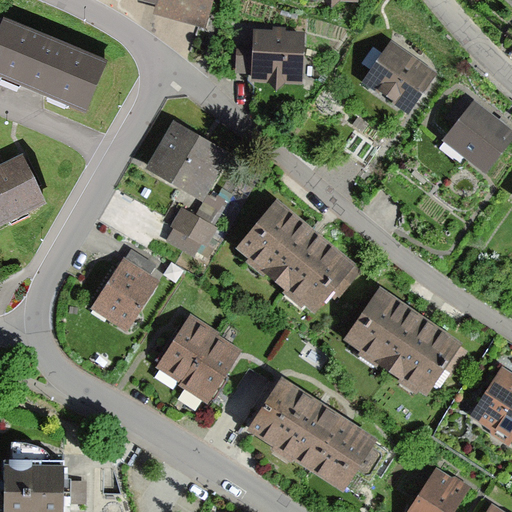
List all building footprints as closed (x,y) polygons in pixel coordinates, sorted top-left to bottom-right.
[(149,0),(153,1),(152,11),(201,28),(208,0),(149,0)] [(103,62),(0,18),(0,19),(0,78),(82,113),(103,62)] [(303,30),(251,28),(251,47),(250,74),(250,80),(265,81),(274,90),(284,83),(299,82),(303,30)] [(435,72),(389,40),(361,80),(406,113),(435,72)] [(233,73),(250,74),(251,47),(233,48),(233,73)] [(511,136),(511,129),(471,98),(440,137),(485,172),(511,136)] [(232,158),(179,125),(150,171),(202,204),(232,158)] [(0,222),(47,200),(24,152),(0,163),(0,222)] [(364,272),(285,205),(243,254),(322,321),(364,272)] [(219,231),(183,212),(167,240),(203,259),(219,231)] [(135,244),(92,309),(127,332),(163,277),(152,270),(159,260),(135,244)] [(463,338),(382,286),(344,337),(427,394),(463,338)] [(189,312),(155,366),(183,383),(217,330),(189,312)] [(217,330),(183,383),(211,401),(245,347),(217,330)] [(511,373),(499,366),(468,417),(511,442),(511,373)] [(383,434),(289,372),(251,430),(345,492),(383,434)] [(0,511),(60,511),(60,464),(0,464),(0,511)] [(452,511),(468,488),(434,467),(404,511),(452,511)] [(504,511),(487,502),(481,511),(504,511)]
